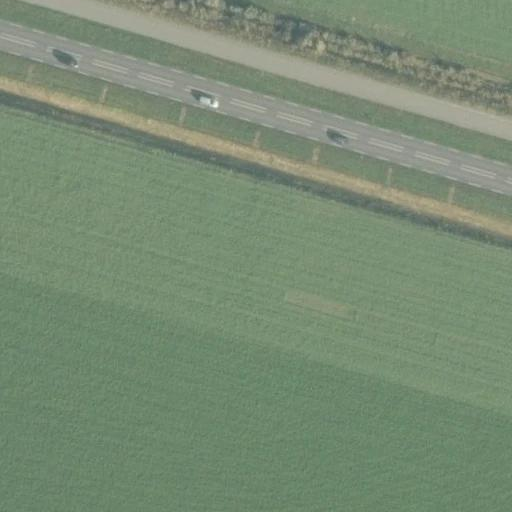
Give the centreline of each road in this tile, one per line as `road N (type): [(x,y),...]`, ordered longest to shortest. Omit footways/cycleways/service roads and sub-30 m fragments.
road 1 (primary): [(511,181),(0,36)]
road 2 (unclassified): [(52,0),(511,132)]
